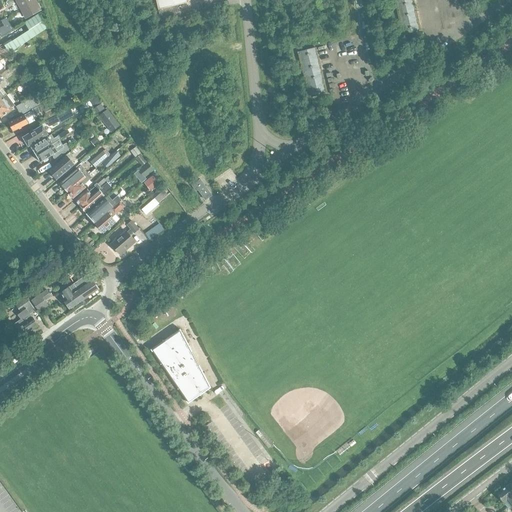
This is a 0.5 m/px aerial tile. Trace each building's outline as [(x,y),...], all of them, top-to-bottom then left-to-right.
[(16,0),(21,9),(35,1),(34,0),(16,0)] [(189,3),(188,0),(156,0),(159,10),(189,3)] [(395,0),(403,35),(420,31),(413,0),(395,0)] [(35,1),(21,9),(27,19),(40,11),(35,1)] [(38,15),(25,24),(30,31),(12,42),(11,40),(3,45),(3,44),(0,45),(0,60),(9,54),(47,29),(38,15)] [(7,18),(0,21),(0,32),(2,37),(14,29),(7,18)] [(316,48),(298,53),(310,98),(327,93),(316,48)] [(66,71),(56,77),(63,89),(73,82),(66,71)] [(21,115),(45,102),(40,93),(16,107),(21,115)] [(0,117),(1,119),(5,116),(13,110),(11,108),(14,105),(6,94),(0,98),(0,117)] [(61,114),(62,113),(61,111),(56,113),(49,101),(32,110),(32,111),(25,115),(9,123),(13,132),(35,121),(34,120),(44,116),(47,121),(57,116),(61,114)] [(100,105),(92,110),(95,115),(103,110),(100,105)] [(107,112),(101,116),(108,126),(105,128),(110,135),(119,128),(107,112)] [(50,127),(60,122),(64,120),(61,114),(57,116),(47,121),(50,127)] [(29,147),(49,135),(43,126),(23,138),(29,147)] [(62,139),(70,133),(68,129),(59,135),(62,139)] [(36,155),(60,140),(58,137),(54,139),(52,135),(31,147),(36,155)] [(57,152),(56,149),(55,148),(62,144),(60,140),(36,155),(40,162),(52,155),(57,152)] [(56,161),(70,149),(66,143),(56,149),(57,152),(52,155),(56,161)] [(136,158),(141,154),(136,147),(131,151),(136,158)] [(103,151),(91,162),(95,168),(108,157),(103,151)] [(116,152),(105,161),(109,166),(121,156),(117,151),(116,152)] [(56,180),(78,162),(70,153),(49,171),(56,180)] [(143,166),(148,162),(141,154),(136,158),(143,166)] [(153,169),(147,163),(139,170),(145,177),(153,169)] [(68,193),(89,175),(84,168),(62,187),(68,193)] [(84,185),(92,178),(95,175),(92,172),(89,175),(68,193),(73,199),(86,188),(84,185)] [(101,188),(108,183),(104,179),(98,184),(97,184),(95,186),(96,187),(90,192),(88,189),(75,200),(80,207),(101,188)] [(192,185),(196,191),(198,190),(205,200),(212,196),(201,180),(192,185)] [(105,197),(102,194),(111,187),(108,183),(101,188),(80,207),(86,213),(99,201),(99,202),(105,197)] [(110,210),(118,204),(114,200),(113,201),(108,196),(100,203),(89,213),(87,215),(95,224),(107,213),(108,212),(110,210)] [(116,214),(125,207),(120,202),(118,204),(110,210),(108,212),(107,213),(108,213),(95,224),(104,233),(120,219),(116,214)] [(127,232),(130,236),(134,232),(134,233),(139,229),(132,221),(127,225),(131,229),(127,232)] [(130,236),(127,232),(126,232),(111,244),(120,255),(135,242),(130,236)] [(75,268),(81,277),(87,273),(81,264),(75,268)] [(74,284),(75,283),(70,276),(67,278),(72,285),(61,293),(66,300),(64,301),(70,309),(84,299),(74,284)] [(99,289),(93,281),(89,284),(84,277),(75,283),(74,284),(84,299),(99,289)] [(48,306),(45,301),(52,296),(47,289),(40,294),(31,300),(40,311),(48,306)] [(30,314),(36,310),(27,295),(16,303),(26,317),(14,325),(22,336),(38,325),(30,314)] [(211,388),(181,331),(180,331),(152,350),(189,403),(211,388)] [(507,507),(510,505),(511,507),(511,484),(511,483),(497,494),(504,503),(507,507)]
